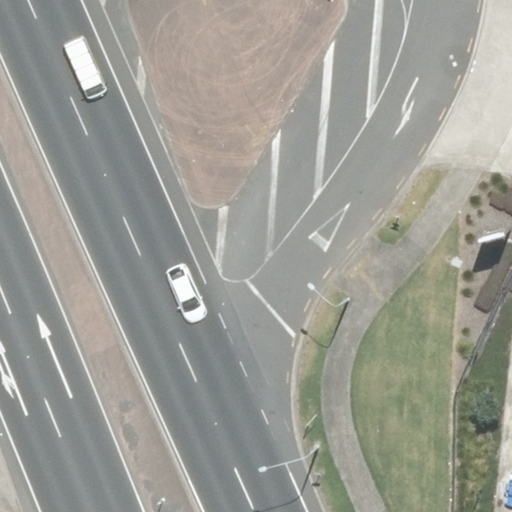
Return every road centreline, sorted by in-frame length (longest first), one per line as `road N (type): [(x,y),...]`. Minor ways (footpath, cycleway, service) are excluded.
road 1 (unclassified): [(455,0),(435,68),(395,148),(275,317),(225,420)]
road 2 (primary): [(28,0),(225,420)]
road 3 (primary): [(86,511),(0,309)]
